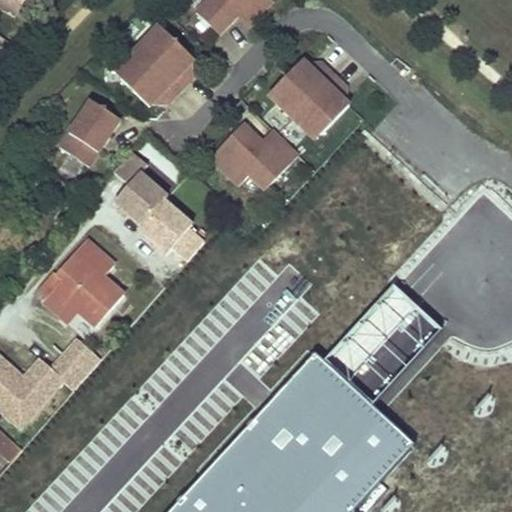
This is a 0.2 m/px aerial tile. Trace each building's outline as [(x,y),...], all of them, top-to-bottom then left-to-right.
[(31,2),(31,0),(0,0),(0,8),(26,22),(36,5),(31,2)] [(272,2),(270,0),(207,0),(195,13),(218,35),(236,17),(242,10),(253,21),(272,2)] [(242,10),(236,17),(247,27),(253,21),(242,10)] [(165,33),(152,33),(119,67),(120,80),(148,107),(159,97),(167,104),(191,80),(183,72),(193,61),(165,33)] [(313,72),(302,61),(274,89),(274,102),(308,135),(321,134),(349,106),(337,95),(346,88),(320,64),(313,72)] [(119,121),(90,101),(58,148),(88,168),(119,121)] [(260,142),(242,125),(211,158),(239,186),(248,175),(264,191),(297,156),(278,137),(267,149),(260,142)] [(271,131),(260,142),(267,149),(278,137),(271,131)] [(196,230),(138,178),(112,206),(167,256),(173,249),(189,263),(205,245),(193,234),(196,230)] [(63,281),(43,303),(61,318),(71,306),(79,314),(95,329),(125,296),(105,277),(115,266),(87,241),(56,275),(63,281)] [(70,326),(79,314),(71,306),(61,318),(70,326)] [(0,357),(0,413),(22,433),(65,384),(72,390),(100,359),(76,338),(51,367),(40,358),(23,378),(0,357)] [(317,356),(173,511),(357,511),(417,448),(317,356)] [(22,451),(0,431),(0,453),(11,464),(22,451)]
